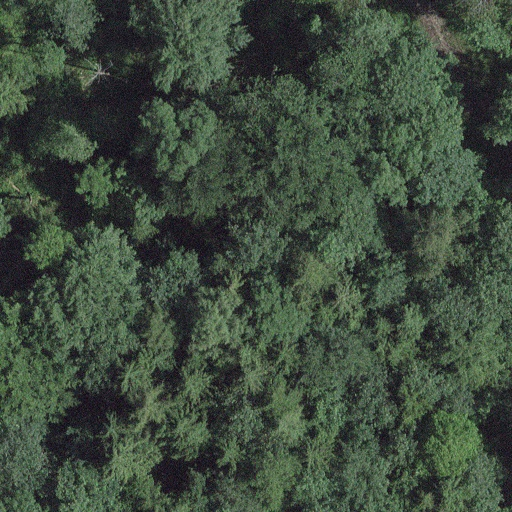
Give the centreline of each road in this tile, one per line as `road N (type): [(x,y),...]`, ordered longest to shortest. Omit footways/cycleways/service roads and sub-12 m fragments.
road 1 (track): [(511,130),(433,0)]
road 2 (track): [(499,511),(498,401),(511,365)]
